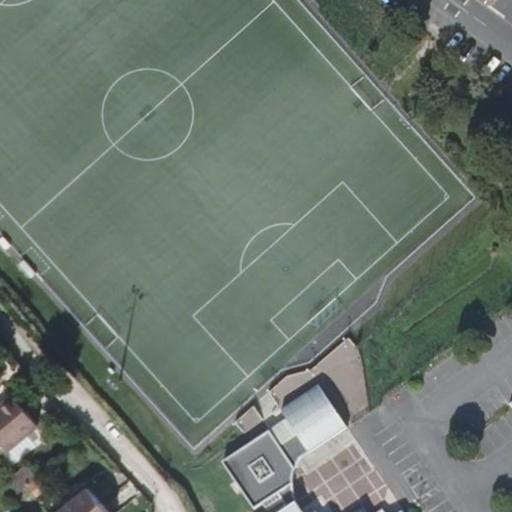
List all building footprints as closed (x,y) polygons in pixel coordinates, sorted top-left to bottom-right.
[(346,431),(318,389),(280,413),(296,437),(278,449),(269,435),(222,466),(253,511),(254,511),(278,497),(288,511),(363,511),(360,511),(301,511),(299,507),(296,499),(294,493),(294,486),(294,479),(296,472),(299,464),(304,459),(346,431)] [(50,437),(18,399),(1,414),(32,451),(50,437)] [(32,451),(1,414),(0,414),(0,455),(11,469),(32,451)] [(20,500),(43,480),(32,468),(9,487),(20,500)] [(109,511),(93,492),(68,511),(109,511)]
